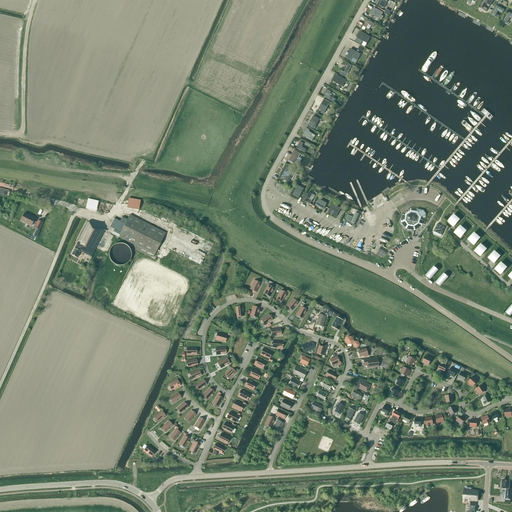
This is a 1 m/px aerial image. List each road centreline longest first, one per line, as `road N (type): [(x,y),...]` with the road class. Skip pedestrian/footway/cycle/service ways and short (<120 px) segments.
road 1 (unclassified): [(147,500),(177,477),(487,464)]
road 2 (unclassified): [(511,359),(348,257)]
road 3 (unclassified): [(0,384),(76,208)]
road 4 (tertiary): [(0,490),(99,482),(147,500)]
